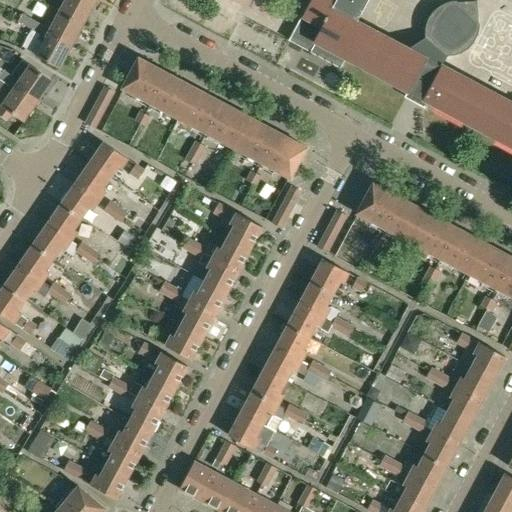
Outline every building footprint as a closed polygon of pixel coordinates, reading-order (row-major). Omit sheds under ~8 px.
[(82,24),(94,3),(88,0),(63,0),(58,11),(82,24)] [(425,35),(425,37),(408,48),(357,21),(368,0),(310,0),(289,41),(340,68),(345,58),(423,100),(423,108),(425,108),(425,101),(511,147),(511,102),(442,66),(447,55),(451,55),(455,55),(459,53),(460,53),(460,54),(462,53),(461,52),(462,52),(466,50),(467,49),(468,49),(469,48),(468,48),(472,44),(473,43),(474,43),(474,42),(476,38),(477,35),(478,36),(478,34),(477,34),(478,30),(479,27),(479,23),(478,22),(477,1),(457,2),(455,1),(452,1),(448,2),(444,3),(440,5),(436,8),(436,7),(435,8),(436,9),(434,10),(432,13),(431,14),(430,14),(429,15),(430,15),(429,16),(427,20),(427,21),(426,21),(426,22),(426,23),(425,27),(425,31),(425,35)] [(42,29),(71,45),(82,24),(58,11),(51,23),(46,20),(44,25),(33,19),(28,27),(40,33),(42,29)] [(17,21),(28,27),(33,19),(21,13),(17,21)] [(60,66),(71,45),(42,29),(40,33),(37,38),(42,41),(35,53),(60,66)] [(122,88),(151,104),(168,72),(139,56),(122,88)] [(2,71),(0,74),(0,77),(9,84),(11,81),(16,84),(39,101),(53,81),(30,64),(23,59),(14,71),(17,73),(14,77),(11,75),(4,70),(2,71)] [(196,87),(168,72),(151,104),(179,119),(196,87)] [(0,112),(8,118),(13,111),(25,120),(39,101),(16,84),(11,81),(9,84),(0,77),(0,112)] [(105,86),(85,123),(95,128),(114,91),(105,86)] [(179,119),(207,134),(224,103),(196,87),(179,119)] [(207,134),(235,149),(252,118),(224,103),(207,134)] [(139,111),(134,121),(145,126),(150,117),(139,111)] [(235,149),(263,164),(280,133),(252,118),(235,149)] [(280,133),(263,164),(291,179),(308,147),(280,133)] [(103,141),(89,162),(109,176),(116,165),(121,168),(128,158),(103,141)] [(195,141),(190,150),(201,156),(205,146),(195,141)] [(201,156),(190,150),(185,159),(196,165),(201,156)] [(101,187),(109,176),(89,162),(74,183),(99,199),(105,190),(101,187)] [(136,164),(130,173),(139,179),(145,170),(136,164)] [(251,171),(246,180),(257,186),(262,176),(251,171)] [(355,214),(385,230),(402,198),(373,182),(355,214)] [(74,183),(60,204),(81,216),(88,205),(92,208),(99,199),(74,183)] [(281,228),(301,191),(292,186),(272,223),(281,228)] [(413,245),(430,213),(402,198),(385,230),(413,245)] [(104,210),(112,216),(119,206),(111,200),(104,210)] [(219,203),(213,213),(222,218),(228,208),(219,203)] [(60,204),(45,225),(70,240),(77,231),(73,228),(81,216),(60,204)] [(128,212),(119,206),(112,216),(121,222),(128,212)] [(327,252),(346,215),(336,210),(317,247),(327,252)] [(413,245),(441,260),(458,228),(430,213),(413,245)] [(236,225),(229,237),(251,249),(263,227),(237,214),(232,223),(236,225)] [(45,225),(31,245),(52,258),(60,247),(64,250),(73,256),(76,252),(80,246),(70,240),(45,225)] [(441,260),(469,275),(486,243),(458,228),(441,260)] [(118,241),(133,252),(140,242),(125,231),(118,241)] [(374,236),(369,246),(380,251),(385,241),(374,236)] [(183,248),(192,253),(198,242),(188,237),(183,248)] [(239,271),(251,249),(229,237),(223,249),(219,247),(213,257),(239,271)] [(80,246),(76,252),(84,258),(91,248),(83,242),(80,246)] [(192,253),(201,258),(204,252),(207,247),(198,242),(192,253)] [(469,275),(497,290),(511,261),(511,257),(486,243),(469,275)] [(44,269),(52,258),(31,245),(17,265),(42,281),(49,272),(44,269)] [(91,248),(84,258),(93,264),(100,254),(91,248)] [(201,258),(199,262),(208,267),(212,269),(206,281),(227,294),(239,271),(213,257),(204,252),(201,258)] [(323,258),(310,281),(333,293),(339,281),(343,283),(349,272),(323,258)] [(511,261),(497,290),(511,298),(511,261)] [(17,265),(3,285),(23,299),(31,287),(36,290),(45,297),(48,293),(52,288),(42,281),(17,265)] [(430,266),(425,275),(435,281),(440,271),(430,266)] [(153,280),(164,287),(167,281),(156,275),(153,280)] [(430,290),(435,281),(425,275),(420,284),(430,290)] [(357,277),(352,287),(362,292),(367,282),(357,277)] [(164,287),(161,293),(170,298),(177,286),(167,281),(164,287)] [(187,300),(215,315),(227,294),(206,281),(200,291),(194,287),(187,300)] [(310,281),(299,303),(332,320),(335,315),(337,311),(330,307),(326,305),(333,293),(310,281)] [(57,299),(64,289),(55,283),(52,288),(48,293),(57,299)] [(3,285),(0,289),(0,312),(13,322),(30,334),(37,325),(20,312),(16,310),(23,299),(3,285)] [(177,286),(170,298),(180,303),(183,297),(186,291),(177,286)] [(72,295),(64,289),(57,299),(65,305),(72,295)] [(486,295),(480,305),(490,311),(496,301),(486,295)] [(180,303),(176,309),(188,315),(183,325),(204,336),(214,318),(215,315),(187,300),(183,297),(180,303)] [(299,303),(287,325),(309,337),(315,326),(326,331),(329,325),(332,320),(299,303)] [(497,318),(486,312),(478,326),(489,332),(497,318)] [(332,320),(329,325),(338,331),(344,320),(335,315),(332,320)] [(73,333),(82,338),(91,324),(82,319),(73,333)] [(344,320),(338,331),(348,336),(351,330),(353,325),(344,320)] [(0,337),(2,339),(19,351),(26,341),(9,329),(0,323),(0,337)] [(204,336),(183,325),(176,337),(171,334),(165,345),(191,359),(204,336)] [(302,361),(307,351),(303,349),(309,337),(287,325),(275,347),(302,361)] [(152,326),(147,336),(157,341),(162,331),(152,326)] [(98,344),(107,349),(114,337),(105,332),(98,344)] [(462,333),(456,343),(465,348),(471,338),(462,333)] [(420,341),(407,334),(399,347),(412,354),(415,350),(419,341),(420,341)] [(51,348),(68,360),(75,349),(58,338),(51,348)] [(144,342),(139,353),(148,358),(153,347),(144,342)] [(494,379),(506,357),(480,343),(474,354),(479,356),(472,368),(494,379)] [(296,372),(302,361),(275,347),(263,370),(286,381),(292,370),(296,372)] [(154,377),(176,388),(188,366),(163,352),(156,364),(160,366),(154,377)] [(102,361),(87,353),(80,366),(95,373),(99,366),(102,361)] [(312,367),(309,372),(319,377),(324,366),(315,361),(312,367)] [(391,364),(384,376),(396,382),(402,370),(391,364)] [(324,366),(319,377),(328,382),(330,377),(334,371),(324,366)] [(426,377),(435,383),(441,372),(432,367),(426,377)] [(482,401),(494,379),(472,368),(466,380),(462,377),(457,387),(482,401)] [(115,375),(104,369),(100,376),(111,382),(114,376),(115,375)] [(263,370),(251,391),(282,407),(287,397),(280,393),(286,381),(263,370)] [(450,377),(441,372),(435,383),(445,388),(450,377)] [(108,387),(117,392),(123,381),(114,376),(111,382),(108,387)] [(132,386),(129,392),(139,397),(164,410),(168,404),(176,388),(154,377),(148,389),(144,387),(135,382),(132,386)] [(0,394),(1,395),(8,385),(0,379),(0,394)] [(123,381),(117,392),(126,397),(129,392),(132,386),(123,381)] [(41,382),(34,393),(45,400),(52,389),(41,382)] [(371,385),(366,394),(375,400),(381,390),(371,385)] [(456,399),(449,411),(471,423),(482,401),(457,387),(451,397),(456,399)] [(251,391),(240,412),(263,425),(276,432),(285,415),(288,410),(282,407),(251,391)] [(34,393),(30,400),(41,406),(45,400),(34,393)] [(137,409),(131,421),(152,432),(164,410),(139,397),(133,407),(137,409)] [(288,410),(285,415),(294,420),(299,409),(291,404),(288,410)] [(299,409),(294,420),(302,424),(308,414),(299,409)] [(459,445),(471,423),(449,411),(443,423),(439,421),(433,431),(459,445)] [(240,412),(228,435),(258,451),(263,442),(264,441),(256,437),(263,425),(240,412)] [(402,422),(412,427),(417,416),(408,412),(402,422)] [(417,416),(412,427),(421,431),(426,421),(417,416)] [(89,426),(85,432),(95,437),(101,426),(91,421),(89,426)] [(111,431),(108,436),(115,440),(141,454),(145,445),(152,432),(131,421),(124,432),(121,430),(113,426),(111,431)] [(361,421),(355,433),(364,438),(370,426),(361,421)] [(101,426),(95,437),(105,442),(108,436),(111,431),(101,426)] [(44,459),(55,439),(41,431),(29,450),(44,459)] [(447,466),(459,445),(433,431),(428,441),(432,443),(426,455),(447,466)] [(335,443),(338,438),(330,434),(327,439),(335,443)] [(129,475),(141,454),(115,440),(110,450),(115,453),(108,465),(129,475)] [(232,457),(237,447),(228,443),(223,452),(232,457)] [(269,445),(264,454),(273,459),(278,449),(269,445)] [(227,467),(232,457),(223,452),(218,462),(223,465),(227,467)] [(379,466),(388,471),(394,459),(385,454),(379,466)] [(410,475),(435,489),(447,466),(426,455),(419,467),(416,465),(410,475)] [(404,465),(394,459),(388,471),(398,476),(404,465)] [(69,461),(64,470),(83,480),(88,471),(69,461)] [(180,489),(201,500),(215,473),(195,462),(180,489)] [(266,462),(261,472),(273,478),(278,468),(266,462)] [(95,473),(90,484),(92,485),(116,498),(129,475),(108,465),(102,477),(97,474),(95,473)] [(268,487),(273,478),(261,472),(256,481),(268,487)] [(221,511),(236,484),(215,473),(201,500),(221,511)] [(511,477),(505,474),(493,497),(511,506),(511,477)] [(424,510),(435,489),(410,475),(405,485),(409,487),(402,500),(424,510)] [(221,511),(223,511),(247,511),(257,494),(236,484),(221,511)] [(78,485),(55,511),(103,511),(106,509),(78,485)] [(307,485),(302,494),(313,500),(318,490),(307,485)] [(247,511),(273,511),(277,505),(257,494),(247,511)] [(299,511),(312,511),(313,511),(308,508),(313,500),(302,494),(297,503),(303,506),(299,511)] [(511,511),(511,506),(493,497),(485,511),(511,511)] [(373,499),(367,510),(370,511),(378,511),(382,504),(373,499)] [(422,511),(424,510),(402,500),(396,511),(392,510),(390,511),(422,511)]
